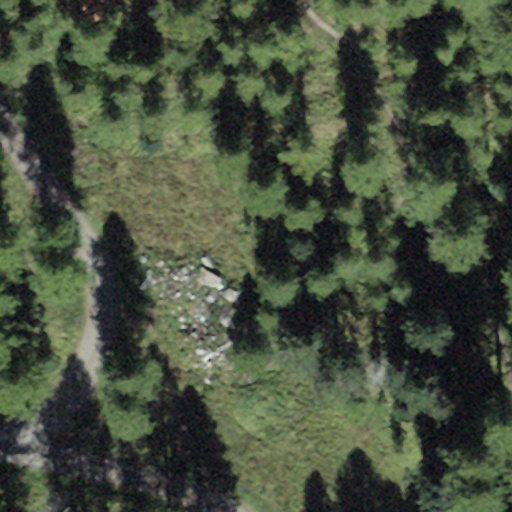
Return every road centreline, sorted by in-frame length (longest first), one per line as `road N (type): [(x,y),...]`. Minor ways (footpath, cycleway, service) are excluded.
road 1 (track): [(30,448),(81,386),(111,326),(104,267),(0,107)]
road 2 (track): [(212,511),(30,448)]
